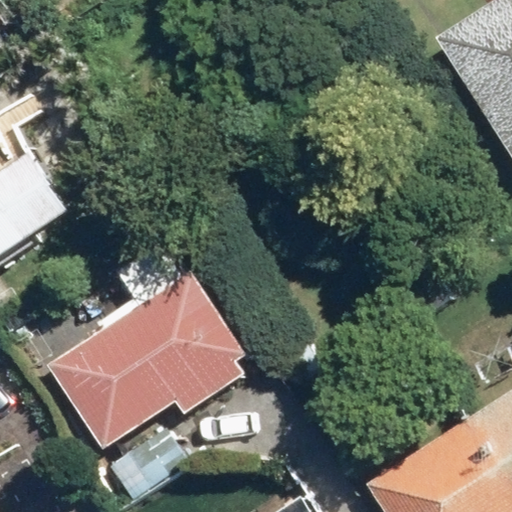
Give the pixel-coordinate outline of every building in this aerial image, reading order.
[(511,0),(509,0),(452,35),(511,129),(511,0)] [(0,55),(19,43),(0,12),(0,55)] [(0,262),(81,208),(43,152),(0,181),(0,262)] [(202,270),(60,361),(116,448),(189,401),(197,413),(254,376),(245,361),(256,354),(202,270)] [(362,384),(313,335),(269,377),(318,427),(362,384)] [(511,511),(511,393),(378,480),(399,511),(511,511)] [(149,511),(210,511),(206,505),(189,479),(146,507),(149,511)]
